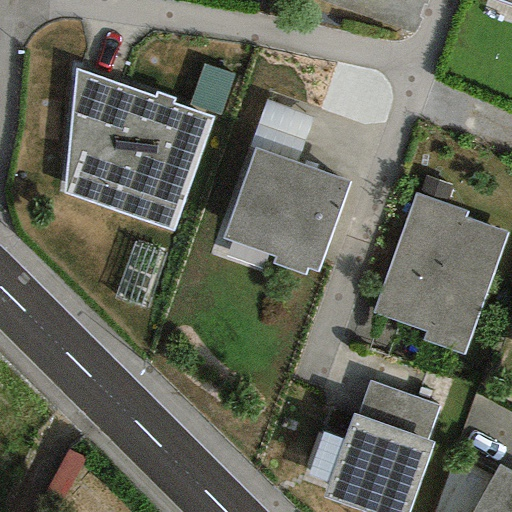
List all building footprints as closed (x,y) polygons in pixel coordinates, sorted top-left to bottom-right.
[(154,98),(73,69),(62,194),(171,232),(210,118),(171,105),(173,100),(155,93),(154,98)] [(220,239),(273,257),(271,263),(303,276),(305,270),(314,272),(346,182),(253,148),(220,239)] [(465,211),(414,193),(372,313),(424,332),(421,341),(462,356),(505,233),(463,218),(465,211)] [(368,383),(356,416),(424,441),(436,407),(368,383)] [(356,416),(351,415),(322,500),(355,511),(407,511),(431,443),(424,441),(356,416)] [(511,511),(511,472),(498,464),(471,511),(511,511)]
